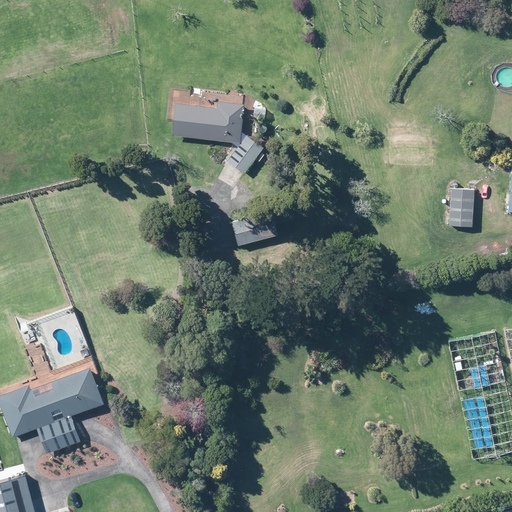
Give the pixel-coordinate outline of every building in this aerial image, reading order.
[(177,98),(174,136),(239,141),(242,104),(177,98)] [(231,162),(247,175),(269,149),(253,136),(231,162)] [(480,187),(453,185),(449,227),(477,229),(480,187)] [(235,219),(238,244),(282,238),(279,213),(235,219)] [(511,453),(511,394),(499,330),(450,340),(476,461),(511,453)] [(18,428),(41,419),(51,445),(86,432),(76,407),(107,395),(91,353),(2,387),(18,428)] [(43,511),(30,463),(0,470),(0,511),(43,511)]
